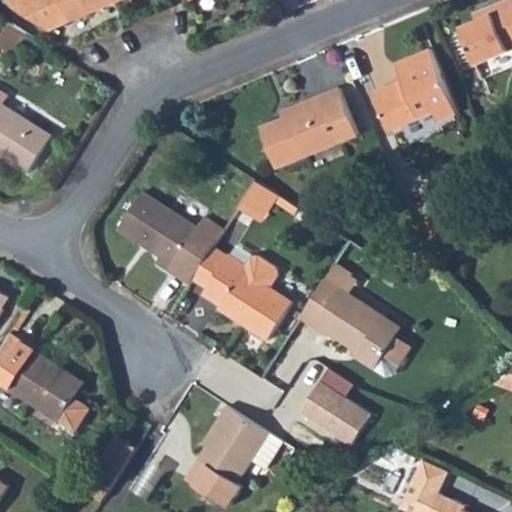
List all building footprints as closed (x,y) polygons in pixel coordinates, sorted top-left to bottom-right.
[(13,0),(11,1),(54,29),(122,0),(13,0)] [(511,49),(511,0),(495,8),(497,14),(465,28),(479,64),(511,49)] [(13,22),(0,42),(0,45),(14,55),(29,32),(13,22)] [(401,89),(398,83),(378,92),(394,130),(440,112),(443,121),(462,113),(435,49),(401,63),(407,80),(409,85),(401,89)] [(407,80),(398,83),(401,89),(409,85),(407,80)] [(312,108),(288,118),(265,127),(281,167),(363,134),(344,87),(309,101),(312,108)] [(0,88),(0,151),(32,172),(55,137),(7,105),(12,96),(0,88)] [(309,101),(285,111),(288,118),(312,108),(309,101)] [(260,179),(242,208),(259,218),(267,204),(275,209),(284,195),(260,179)] [(160,261),(193,283),(196,278),(218,245),(221,240),(201,227),(145,191),(122,227),(163,255),(160,261)] [(267,204),(259,218),(266,223),(275,209),(267,204)] [(208,215),(201,227),(221,240),(228,229),(208,215)] [(235,215),(224,243),(236,248),(247,220),(235,215)] [(210,287),(205,293),(223,304),(221,307),(271,340),(296,302),(272,287),(281,273),(279,266),(260,254),(253,256),(247,264),(218,245),(196,278),(210,287)] [(429,250),(415,261),(424,272),(439,260),(429,250)] [(340,261),(337,266),(355,277),(358,272),(340,261)] [(306,315),(305,317),(331,334),(332,332),(362,351),(360,355),(394,377),(413,346),(398,337),(400,335),(382,324),(387,315),(355,294),(363,283),(355,277),(337,266),(306,315)] [(0,318),(6,309),(5,307),(11,297),(0,289),(0,318)] [(387,315),(382,324),(400,335),(405,326),(387,315)] [(27,341),(2,379),(15,387),(14,389),(79,432),(94,408),(78,397),(87,383),(39,352),(40,350),(27,341)] [(332,369),(304,413),(354,446),(375,414),(348,396),(355,384),(332,369)] [(511,373),(501,381),(511,385),(511,373)] [(226,421),(212,445),(203,458),(208,461),(194,481),(234,506),(246,487),(241,483),(257,459),(270,468),(287,441),(230,405),(222,418),(226,421)] [(222,418),(207,441),(212,445),(226,421),(222,418)] [(104,460),(125,471),(142,443),(121,431),(104,460)] [(190,479),(194,481),(208,461),(203,458),(190,479)] [(451,469),(429,458),(405,509),(410,511),(470,511),(466,510),(468,505),(441,493),(451,469)] [(119,480),(100,468),(87,489),(106,502),(119,480)] [(0,506),(13,487),(0,478),(0,506)]
